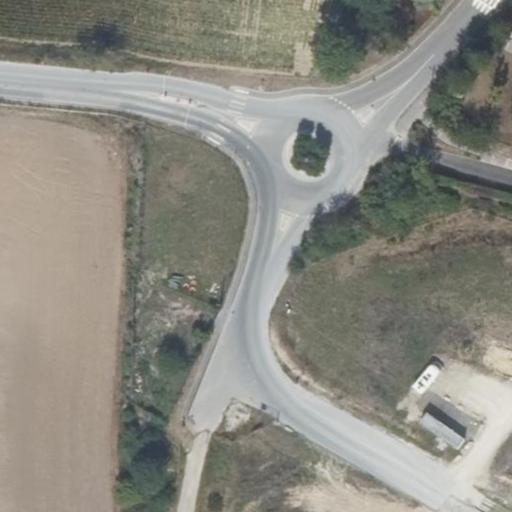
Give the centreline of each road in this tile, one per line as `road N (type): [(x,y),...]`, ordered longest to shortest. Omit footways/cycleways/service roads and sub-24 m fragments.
road 1 (residential): [(312,111),(287,116),(270,136),(267,161),(280,183),(317,193),(339,180),(350,157)]
road 2 (track): [(198,459),(217,411),(260,355)]
